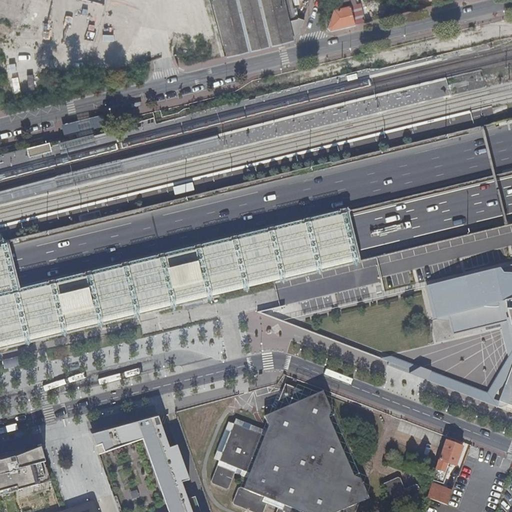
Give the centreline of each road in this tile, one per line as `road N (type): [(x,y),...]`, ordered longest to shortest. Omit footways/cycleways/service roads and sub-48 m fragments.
road 1 (residential): [(511,446),(268,360),(0,426)]
road 2 (motorway): [(0,318),(511,194)]
road 3 (motorway): [(511,149),(0,272)]
road 4 (residential): [(304,53),(511,2)]
road 5 (residential): [(0,125),(168,85)]
road 6 (residential): [(168,85),(304,53)]
